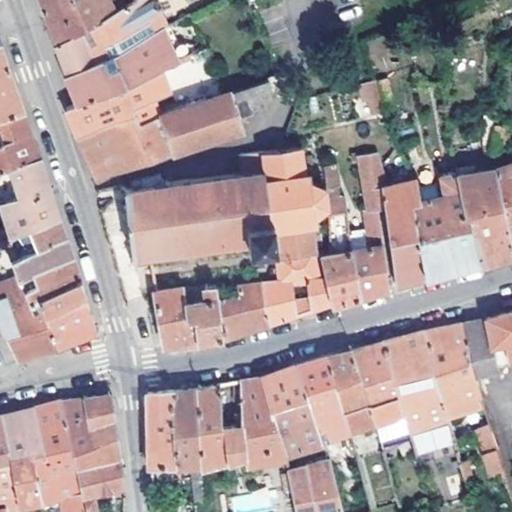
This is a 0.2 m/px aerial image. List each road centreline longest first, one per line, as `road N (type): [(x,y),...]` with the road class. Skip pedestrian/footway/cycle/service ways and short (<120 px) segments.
road 1 (residential): [(126,365),(227,358),(511,272)]
road 2 (secondary): [(126,365),(9,0)]
road 3 (secondary): [(142,511),(126,365)]
road 4 (residential): [(0,388),(101,360),(126,365)]
